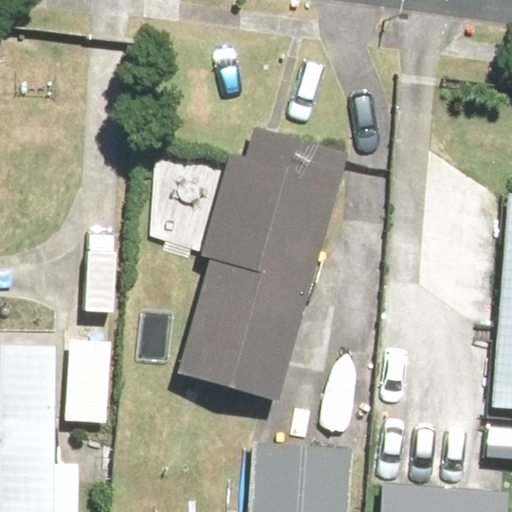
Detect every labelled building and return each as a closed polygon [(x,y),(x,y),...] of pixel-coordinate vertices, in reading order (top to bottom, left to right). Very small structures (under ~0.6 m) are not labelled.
[(273,401),(346,156),(252,128),(244,155),(223,149),(192,255),(205,259),(172,371),(273,401)] [(197,166),(154,162),(147,240),(190,244),(197,166)] [(511,196),(505,196),(489,406),(511,407),(511,196)] [(100,425),(106,342),(63,339),(57,422),(100,425)] [(0,511),(48,511),(50,344),(0,343),(0,511)] [(342,511),(347,451),(247,444),(242,511),(342,511)] [(493,511),(495,493),(377,484),(374,511),(493,511)]
